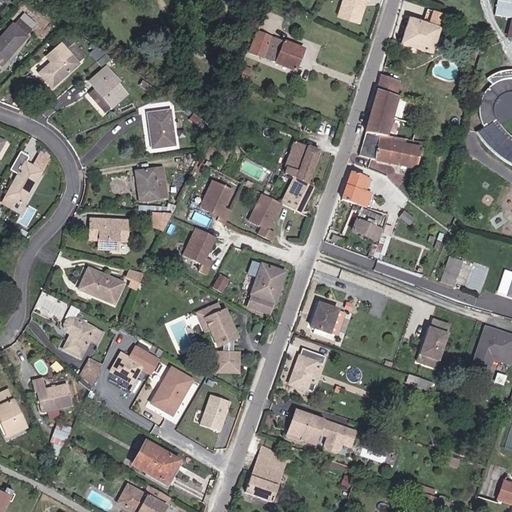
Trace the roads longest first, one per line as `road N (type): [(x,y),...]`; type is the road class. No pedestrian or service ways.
road 1 (residential): [(393,0),(217,511)]
road 2 (residential): [(0,109),(41,128),(65,153),(76,188),(29,270),(17,326),(0,339)]
